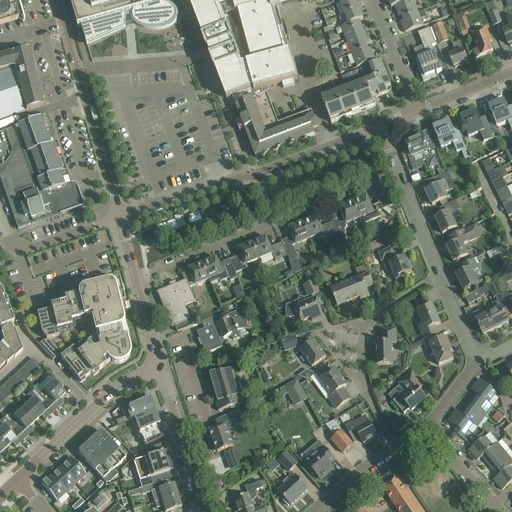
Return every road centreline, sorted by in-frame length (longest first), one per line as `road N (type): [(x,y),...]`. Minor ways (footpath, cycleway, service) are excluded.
road 1 (unclassified): [(136,273),(400,163)]
road 2 (tertiary): [(121,219),(59,0)]
road 3 (tertiary): [(121,219),(329,141)]
road 4 (unclassified): [(14,478),(123,380),(161,359)]
road 5 (unclassified): [(208,511),(161,359)]
road 6 (unclassified): [(329,141),(295,14)]
